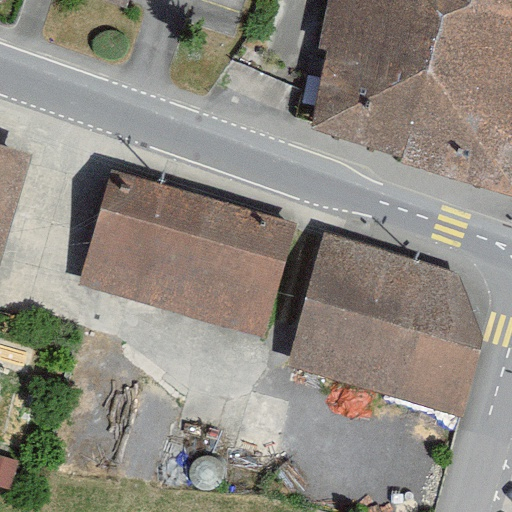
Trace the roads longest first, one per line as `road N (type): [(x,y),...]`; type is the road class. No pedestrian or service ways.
road 1 (tertiary): [(511,247),(0,74)]
road 2 (residential): [(468,511),(511,363)]
